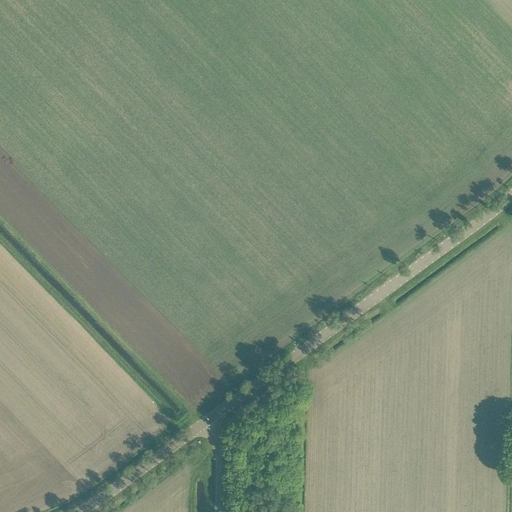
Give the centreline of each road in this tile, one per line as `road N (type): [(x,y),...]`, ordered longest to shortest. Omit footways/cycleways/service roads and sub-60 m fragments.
road 1 (secondary): [(213,418),(511,192)]
road 2 (secondary): [(79,511),(213,418)]
